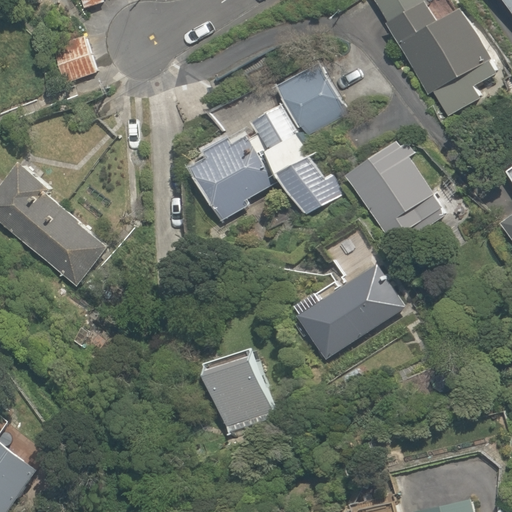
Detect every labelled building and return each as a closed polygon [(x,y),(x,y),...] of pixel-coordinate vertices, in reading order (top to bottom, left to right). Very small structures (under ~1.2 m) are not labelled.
[(458,0),(439,12),(431,0),(370,0),(427,93),(433,89),(450,117),(486,95),(477,80),(503,65),(463,0),(458,0)] [(511,0),(499,0),(511,18),(511,0)] [(86,24),(57,32),(71,81),(99,74),(86,24)] [(320,61),(279,84),(309,138),(350,115),(320,61)] [(250,130),(278,176),(284,172),(310,214),(341,195),(287,107),(250,130)] [(230,145),(221,130),(182,152),(221,221),(255,202),(252,194),(277,180),(251,133),(230,145)] [(395,136),(345,168),(390,240),(441,209),(395,136)] [(511,182),(511,208),(497,219),(511,239),(511,158),(501,166),(511,182)] [(47,189),(51,184),(30,165),(0,199),(0,219),(73,282),(108,241),(47,189)] [(371,260),(296,304),(327,358),(402,315),(371,260)] [(255,338),(200,355),(222,426),(277,409),(255,338)] [(0,511),(3,511),(39,461),(0,433),(0,511)] [(478,511),(475,486),(416,495),(418,506),(379,511),(478,511)]
